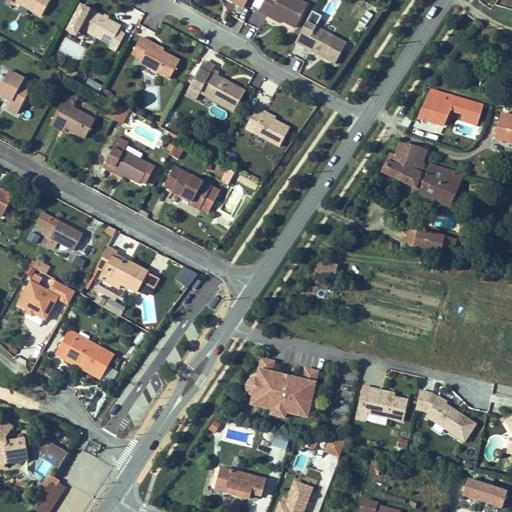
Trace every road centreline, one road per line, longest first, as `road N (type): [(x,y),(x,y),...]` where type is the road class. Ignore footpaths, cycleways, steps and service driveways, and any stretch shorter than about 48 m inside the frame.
road 1 (residential): [(0,150),(256,284)]
road 2 (residential): [(226,324),(490,385)]
road 3 (residential): [(151,0),(367,117)]
road 4 (secondary): [(367,117),(256,284)]
road 5 (secondary): [(226,324),(137,462)]
road 6 (secondary): [(445,0),(367,117)]
